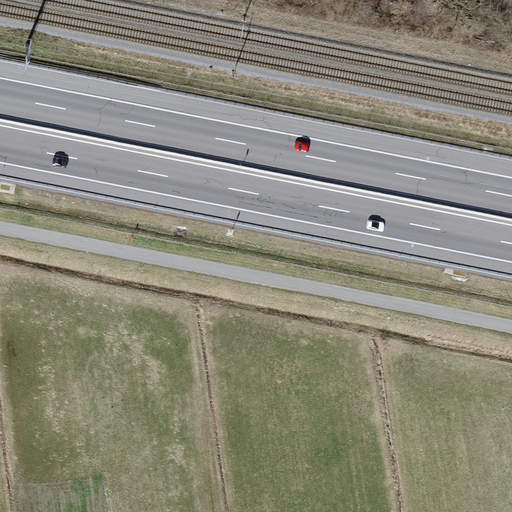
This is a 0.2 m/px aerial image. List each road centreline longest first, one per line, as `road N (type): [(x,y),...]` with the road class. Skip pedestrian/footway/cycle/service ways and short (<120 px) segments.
road 1 (motorway): [(0,144),(511,244)]
road 2 (motorway): [(511,194),(0,94)]
